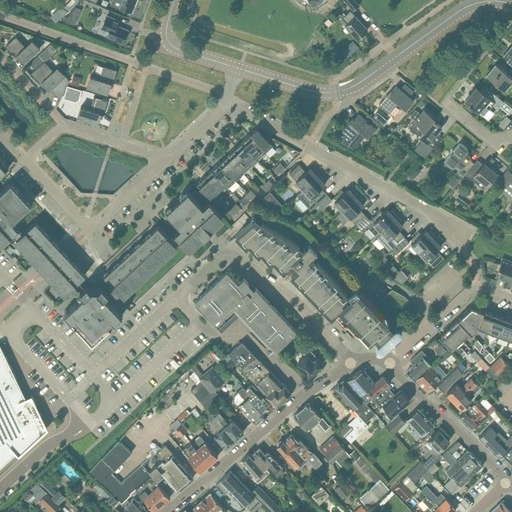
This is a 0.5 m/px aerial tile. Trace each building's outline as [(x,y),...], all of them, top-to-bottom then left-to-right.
[(112,0),(111,4),(120,8),(122,9),(131,13),(136,0),(112,0)] [(343,0),(353,10),(359,5),(354,0),(343,0)] [(61,7),(56,11),(62,17),(68,12),(61,7)] [(345,26),(357,39),(368,30),(355,16),(350,10),(341,18),(347,23),(345,26)] [(107,36),(123,43),(128,30),(117,25),(119,21),(107,16),(101,28),(109,32),(107,36)] [(19,58),(24,63),(40,48),(32,40),(25,46),(16,36),(5,46),(18,60),(19,58)] [(39,55),(30,64),(35,69),(31,73),(41,84),(42,82),(45,86),(49,90),(51,89),(60,99),(69,80),(65,76),(57,67),(54,71),(44,61),(39,55)] [(486,75),(504,91),(504,90),(503,89),(509,81),(511,84),(511,76),(511,77),(496,64),(486,75)] [(87,87),(108,94),(110,87),(111,88),(117,70),(103,66),(99,79),(90,76),(87,87)] [(73,77),(71,84),(79,86),(81,80),(73,77)] [(469,104),(483,116),(495,102),(500,107),(504,102),(484,85),(480,90),(476,87),(465,100),(469,104)] [(379,104),(390,113),(398,103),(406,109),(413,100),(397,86),(389,94),(388,93),(379,104)] [(81,106),(77,118),(98,124),(100,118),(102,118),(107,100),(94,96),(90,109),(81,106)] [(442,127),(437,123),(433,120),(435,119),(424,110),(420,114),(415,110),(410,116),(415,120),(414,120),(415,121),(412,125),(421,133),(419,136),(423,140),(415,150),(421,155),(422,155),(425,157),(432,148),(442,138),(437,133),(442,127)] [(374,127),(378,123),(368,114),(364,118),(358,114),(351,122),(350,121),(341,131),(345,135),(341,142),(340,141),(340,142),(352,149),(353,148),(351,147),(363,133),(367,137),(375,128),(374,127)] [(382,116),(379,121),(384,125),(388,121),(382,116)] [(505,116),(502,121),(507,124),(510,120),(505,116)] [(256,128),(249,135),(265,153),(273,146),(256,128)] [(241,142),(255,157),(258,160),(265,153),(249,135),(241,142)] [(241,142),(234,149),(247,164),(255,157),(241,142)] [(453,188),(465,174),(474,163),(469,159),(470,158),(470,155),(466,152),(467,151),(467,148),(461,144),(459,144),(454,149),(452,150),(450,152),(450,154),(445,159),(446,162),(451,167),(454,166),(457,169),(458,172),(456,174),(454,174),(447,181),(448,184),(453,188)] [(234,149),(227,156),(243,174),(244,175),(251,168),(234,149)] [(409,158),(413,162),(417,158),(413,154),(409,158)] [(223,161),(220,164),(236,181),(243,174),(227,156),(222,160),(223,161)] [(2,160),(0,161),(0,175),(8,168),(5,165),(6,165),(2,160)] [(212,169),(225,184),(229,188),(236,181),(219,163),(212,169)] [(280,163),(277,166),(281,171),(285,168),(280,163)] [(474,163),(465,174),(476,183),(483,189),(486,185),(488,183),(491,185),(495,180),(497,181),(499,179),(495,175),(497,173),(484,163),(480,168),(474,163)] [(299,164),(289,173),(296,181),(303,189),(319,174),(314,169),(312,170),(310,168),(305,172),(303,170),(304,170),(299,164)] [(281,171),(277,166),(273,169),(278,174),(281,171)] [(416,166),(407,175),(412,181),(421,171),(416,166)] [(212,169),(205,176),(218,191),(225,184),(212,169)] [(511,174),(508,171),(500,180),(511,189),(511,203),(510,207),(511,208),(511,174)] [(324,180),(319,174),(303,189),(297,195),(311,210),(318,204),(327,195),(323,190),(322,191),(320,189),(325,184),(322,181),(324,180)] [(218,191),(205,176),(197,183),(210,198),(218,191)] [(269,180),(265,183),(270,188),(273,185),(269,180)] [(0,240),(2,243),(18,228),(12,221),(31,204),(11,182),(0,191),(0,240)] [(270,188),(265,183),(262,186),(266,191),(270,188)] [(341,209),(342,210),(358,195),(353,190),(351,191),(349,189),(344,193),(341,191),(334,197),(336,200),(334,202),(341,209)] [(251,190),(247,193),(252,198),(256,195),(251,190)] [(166,211),(181,227),(175,233),(188,247),(193,242),(191,239),(194,236),(197,239),(201,235),(203,238),(212,230),(209,227),(213,223),(211,221),(214,218),(217,220),(222,215),(209,201),(203,207),(188,191),(166,211)] [(269,192),(262,199),(268,204),(275,198),(269,192)] [(252,198),(247,193),(244,196),(240,200),(245,205),(249,201),(252,198)] [(332,200),(327,195),(318,204),(322,209),(332,200)] [(350,218),(355,224),(366,216),(361,211),(361,212),(359,210),(364,205),(361,202),(363,201),(358,195),(342,210),(349,218),(350,218)] [(236,203),(233,207),(238,212),(241,208),(236,203)] [(238,212),(233,207),(229,210),(234,215),(238,212)] [(366,225),(375,236),(397,216),(392,211),(390,212),(387,209),(382,214),(380,211),(372,218),(370,220),(366,216),(355,224),(361,230),(366,225)] [(397,216),(375,236),(389,251),(395,246),(405,237),(400,232),(399,232),(397,230),(402,226),(400,223),(402,221),(397,216)] [(304,249),(255,217),(236,235),(246,247),(249,244),(259,255),(261,252),(271,263),(274,260),(284,271),(287,268),(292,273),(291,274),(331,317),(352,298),(313,256),(317,252),(310,243),(304,249)] [(158,227),(105,276),(120,292),(125,297),(125,296),(178,247),(174,242),(172,240),(153,219),(152,220),(157,226),(158,227)] [(19,236),(19,237),(46,266),(51,272),(69,290),(85,274),(68,256),(64,251),(36,221),(19,236)] [(412,244),(419,252),(435,237),(430,231),(429,233),(426,230),(421,235),(418,232),(411,239),(413,242),(412,244)] [(400,250),(402,248),(409,242),(405,237),(395,246),(400,250)] [(435,237),(419,252),(427,260),(427,259),(434,267),(444,258),(439,253),(438,253),(436,251),(441,247),(438,244),(440,242),(435,237)] [(342,255),(337,260),(342,265),(347,260),(342,255)] [(384,256),(376,264),(393,275),(398,271),(384,256)] [(496,274),(507,279),(511,265),(511,261),(502,258),(500,263),(497,262),(494,271),(497,272),(496,274)] [(236,313),(273,353),(296,331),(256,288),(254,290),(244,278),(238,283),(229,274),(225,278),(222,276),(195,301),(212,319),(233,299),(238,305),(232,310),(236,313)] [(65,312),(69,316),(86,334),(92,341),(122,314),(104,294),(108,291),(102,284),(101,285),(98,282),(91,282),(88,285),(87,283),(80,290),(84,294),(65,312)] [(360,289),(352,298),(336,313),(346,324),(347,323),(357,333),(358,332),(368,342),(374,338),(378,342),(376,344),(376,346),(376,348),(378,349),(380,350),(382,350),(383,349),(396,337),(399,333),(400,333),(401,331),(402,330),(402,329),(401,328),(400,326),(399,325),(398,325),(396,325),(395,326),(394,327),(360,289)] [(477,326),(483,310),(472,306),(458,318),(469,331),(472,333),(477,328),(477,326)] [(483,310),(477,326),(488,330),(494,314),(483,310)] [(239,317),(236,313),(230,319),(233,322),(239,317)] [(498,337),(505,318),(494,314),(488,330),(487,333),(498,337)] [(509,341),(511,331),(511,320),(505,318),(498,337),(509,341)] [(233,322),(230,319),(224,324),(227,328),(233,322)] [(457,319),(449,327),(456,334),(461,339),(469,331),(464,326),(457,319)] [(227,328),(224,324),(218,330),(221,333),(227,328)] [(452,347),(461,339),(449,327),(444,331),(445,331),(441,335),(442,335),(448,342),(452,347)] [(442,335),(437,340),(442,345),(446,350),(448,352),(451,349),(453,347),(452,347),(448,342),(442,335)] [(0,466),(13,454),(14,454),(16,452),(38,431),(33,421),(36,419),(0,343),(0,466)] [(242,344),(230,354),(237,363),(255,385),(256,384),(276,406),(290,395),(290,392),(285,385),(284,386),(277,378),(242,344)] [(436,350),(440,355),(446,350),(442,345),(436,350)] [(302,368),(309,375),(323,364),(316,356),(312,352),(307,349),(302,352),(295,358),(298,362),(302,368)] [(407,371),(415,380),(430,365),(426,360),(429,358),(422,350),(411,361),(414,364),(407,371)] [(472,353),(471,354),(477,362),(481,358),(475,351),(472,353)] [(223,358),(221,360),(229,369),(236,364),(237,363),(230,354),(228,356),(227,355),(223,358)] [(490,367),(498,375),(509,364),(501,356),(490,367)] [(490,367),(481,358),(477,362),(486,371),(490,367)] [(195,365),(191,368),(199,378),(203,375),(195,365)] [(430,365),(415,380),(427,392),(436,383),(442,378),(430,365)] [(456,365),(442,378),(436,383),(444,391),(456,379),(463,372),(456,365)] [(211,393),(214,390),(225,381),(213,366),(203,375),(199,378),(202,382),(211,393)] [(370,400),(374,405),(386,394),(382,389),(390,383),(383,375),(374,382),(364,370),(361,370),(347,379),(347,380),(355,389),(367,402),(370,400)] [(446,394),(454,401),(474,381),(471,378),(461,388),(457,384),(446,394)] [(374,411),(369,406),(368,407),(350,387),(343,380),(341,382),(340,382),(334,388),(340,396),(352,410),(353,409),(359,416),(340,431),(350,443),(369,427),(366,423),(372,417),(382,429),(386,426),(386,425),(375,413),(375,414),(373,411),(374,411)] [(474,381),(454,401),(461,409),(468,402),(476,395),(474,393),(480,388),(478,385),(474,381)] [(211,393),(202,382),(191,391),(202,403),(207,409),(211,406),(220,398),(214,390),(211,393)] [(251,385),(246,390),(248,393),(246,395),(264,416),(274,407),(268,400),(263,395),(260,398),(257,395),(259,393),(256,389),(255,390),(251,385)] [(248,393),(246,390),(243,388),(239,391),(242,395),(236,401),(240,405),(239,405),(249,416),(256,424),(264,416),(246,395),(248,393)] [(370,405),(369,406),(374,411),(377,408),(378,410),(383,405),(392,416),(402,408),(410,401),(400,390),(390,398),(386,394),(374,405),(372,407),(370,405)] [(466,410),(459,417),(472,429),(479,422),(478,421),(488,411),(491,414),(491,413),(495,409),(492,406),(484,398),(480,402),(477,400),(476,401),(473,404),(467,410),(466,410)] [(294,415),(300,422),(307,430),(317,421),(323,427),(325,425),(327,428),(329,426),(315,409),(309,402),(294,415)] [(211,406),(207,409),(213,415),(216,412),(211,406)] [(411,414),(406,419),(421,436),(427,431),(434,424),(418,407),(411,414)] [(190,413),(190,414),(195,420),(201,415),(195,409),(190,413)] [(215,435),(226,447),(235,440),(215,417),(213,415),(207,409),(203,413),(210,420),(210,421),(209,422),(218,432),(215,435)] [(491,414),(487,418),(490,421),(495,417),(494,416),(498,412),(495,409),(491,413),(491,414)] [(181,422),(190,414),(190,413),(187,410),(177,418),(178,419),(169,426),(173,431),(174,431),(178,427),(182,424),(181,422)] [(219,414),(215,417),(235,440),(244,432),(233,419),(228,424),(219,414)] [(399,414),(386,425),(386,426),(392,433),(406,421),(399,414)] [(183,423),(182,424),(178,427),(183,433),(188,430),(183,423)] [(179,437),(183,433),(178,427),(174,431),(179,437)] [(511,444),(511,442),(511,436),(507,440),(499,431),(497,433),(490,427),(487,430),(479,438),(499,457),(506,450),(511,445),(511,444)] [(440,458),(442,456),(438,452),(442,447),(449,441),(440,430),(433,436),(432,436),(431,437),(431,438),(427,442),(433,448),(430,450),(434,455),(424,464),(428,469),(432,465),(440,458)] [(301,454),(302,453),(308,460),(316,468),(322,462),(300,438),(298,439),(292,433),(286,439),(289,443),(290,441),(301,454)] [(197,443),(194,446),(209,464),(218,456),(211,449),(200,436),(195,441),(197,443)] [(318,449),(331,463),(335,459),(342,466),(352,457),(375,482),(359,497),(368,508),(390,489),(355,449),(348,455),(332,437),(318,449)] [(278,445),(278,446),(284,453),(292,462),(298,469),(308,460),(302,453),(301,454),(290,441),(289,443),(286,439),(283,441),(280,440),(278,442),(278,445)] [(132,452),(119,440),(88,472),(100,484),(101,482),(122,503),(130,495),(129,495),(134,490),(151,475),(146,470),(146,469),(142,464),(121,482),(112,473),(132,452)] [(511,446),(507,451),(500,458),(507,465),(511,460),(511,442),(511,443),(511,446)] [(194,446),(191,443),(182,451),(194,464),(200,471),(209,464),(194,446)] [(150,453),(146,457),(149,460),(156,453),(162,460),(162,461),(184,486),(194,477),(193,476),(186,469),(165,445),(160,450),(157,452),(154,448),(149,452),(150,453)] [(259,447),(252,453),(269,472),(277,480),(283,475),(283,474),(284,473),(282,469),(282,468),(268,451),(265,454),(259,447)] [(457,460),(465,468),(472,476),(483,465),(476,457),(468,450),(457,460)] [(448,451),(442,456),(446,461),(448,463),(449,463),(451,465),(446,471),(453,478),(453,479),(465,468),(457,460),(451,453),(448,451)] [(249,453),(242,460),(256,475),(254,477),(258,481),(264,475),(269,471),(277,480),(278,479),(268,468),(267,469),(265,468),(267,467),(260,459),(258,460),(253,453),(251,455),(249,453)] [(184,486),(162,461),(150,471),(158,480),(163,475),(176,490),(176,491),(177,491),(184,486)] [(436,478),(428,469),(424,464),(421,461),(406,475),(414,483),(424,474),(431,482),(436,478)] [(465,468),(453,479),(461,486),(472,476),(465,468)] [(220,481),(216,485),(225,493),(229,489),(239,499),(245,506),(255,496),(251,492),(249,489),(238,478),(231,471),(220,481)] [(134,490),(154,511),(170,497),(151,475),(134,490)] [(453,478),(445,485),(453,494),(461,486),(453,479),(453,478)] [(43,479),(38,484),(39,484),(40,486),(53,498),(58,492),(43,479)] [(54,511),(61,505),(60,504),(53,498),(40,486),(39,484),(38,484),(37,482),(37,483),(23,497),(28,501),(33,495),(39,501),(50,511),(54,511)] [(335,489),(344,498),(352,491),(343,482),(335,489)] [(395,489),(406,500),(414,493),(402,482),(395,489)] [(258,485),(251,492),(255,496),(270,511),(283,511),(282,510),(258,485)] [(426,486),(421,491),(427,496),(437,507),(441,511),(453,511),(456,510),(455,509),(456,508),(449,501),(446,498),(442,493),(437,498),(431,492),(426,486)] [(311,495),(319,504),(329,495),(321,487),(311,495)] [(54,497),(53,498),(55,500),(57,502),(60,504),(66,497),(60,490),(58,492),(54,497)] [(121,504),(129,511),(153,511),(154,511),(134,490),(129,495),(130,495),(122,503),(121,504)] [(392,491),(379,504),(381,506),(394,494),(392,491)] [(210,492),(201,500),(210,511),(225,511),(227,511),(217,501),(211,493),(210,492)] [(427,496),(422,501),(428,507),(424,511),(423,511),(441,511),(437,507),(427,496)] [(196,509),(193,511),(210,511),(201,500),(194,507),(194,508),(195,508),(196,509)] [(502,501),(491,511),(511,511),(504,502),(503,501),(502,501)]
